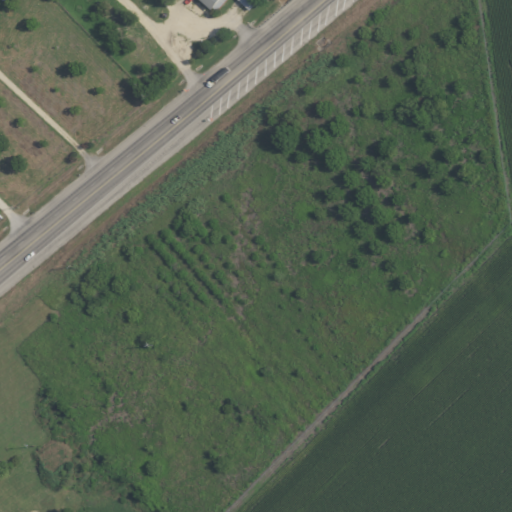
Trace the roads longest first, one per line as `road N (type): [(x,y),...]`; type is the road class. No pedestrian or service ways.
road 1 (primary): [(138,149),(320,0)]
road 2 (primary): [(0,263),(138,149)]
